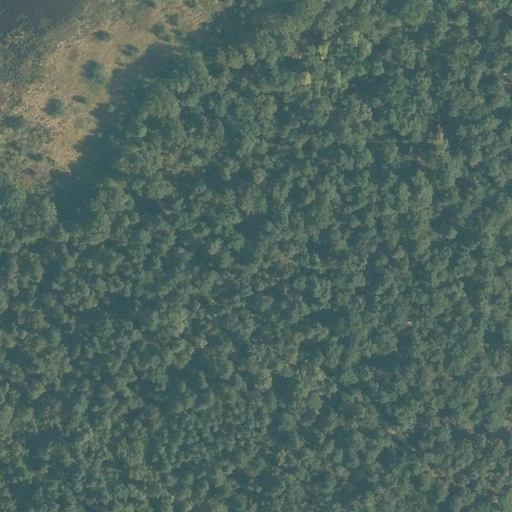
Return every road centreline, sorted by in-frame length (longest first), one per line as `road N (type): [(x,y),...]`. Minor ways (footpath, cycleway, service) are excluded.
road 1 (track): [(0,195),(351,398)]
road 2 (track): [(106,255),(154,253),(295,170),(358,158)]
road 3 (unknown): [(22,381),(228,511)]
road 4 (track): [(351,398),(511,511)]
road 5 (track): [(106,255),(22,381)]
